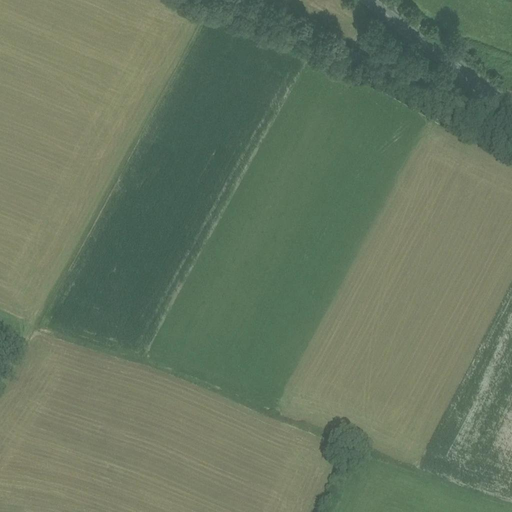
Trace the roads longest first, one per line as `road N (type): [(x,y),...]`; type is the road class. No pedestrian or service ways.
road 1 (track): [(215,3),(68,278),(0,385)]
road 2 (track): [(511,148),(487,145),(215,3)]
road 3 (tertiary): [(373,0),(511,110)]
